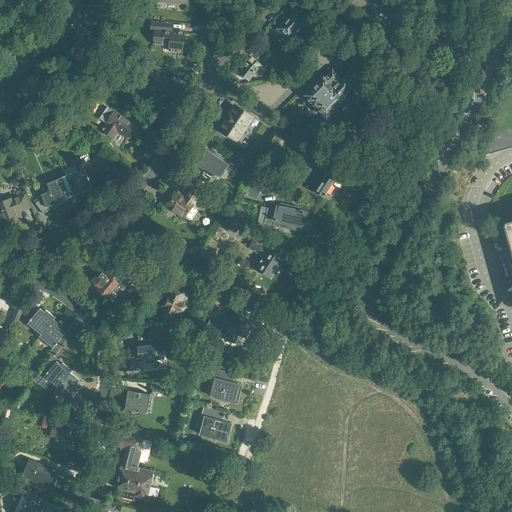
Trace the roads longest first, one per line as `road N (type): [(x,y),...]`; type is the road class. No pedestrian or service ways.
road 1 (unclassified): [(511,414),(472,376),(379,322),(372,308),(372,288),(490,73)]
road 2 (residential): [(67,511),(89,459),(105,352),(95,321),(2,261)]
road 3 (residential): [(280,319),(392,194),(443,116)]
road 4 (residential): [(280,319),(171,259),(54,239)]
road 5 (residential): [(54,239),(114,209),(156,170),(211,80)]
road 6 (track): [(234,511),(283,343),(280,319)]
road 7 (unclassified): [(511,311),(489,282),(471,222),(476,192),(498,162)]
road 8 (unknown): [(211,80),(284,82),(339,42)]
